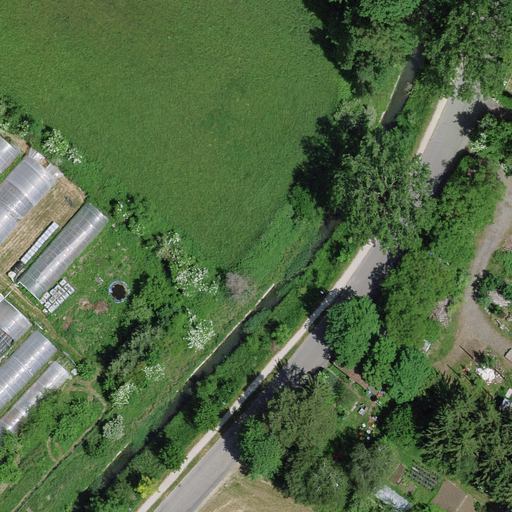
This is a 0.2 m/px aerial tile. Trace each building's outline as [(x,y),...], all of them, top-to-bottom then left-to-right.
[(0,123),(0,174),(25,147),(0,123)] [(31,153),(0,184),(0,242),(60,181),(31,153)] [(37,294),(110,217),(90,199),(18,275),(37,294)] [(48,360),(61,346),(0,290),(0,433),(2,436),(62,372),(48,360)] [(348,355),(337,368),(366,392),(377,379),(348,355)]
